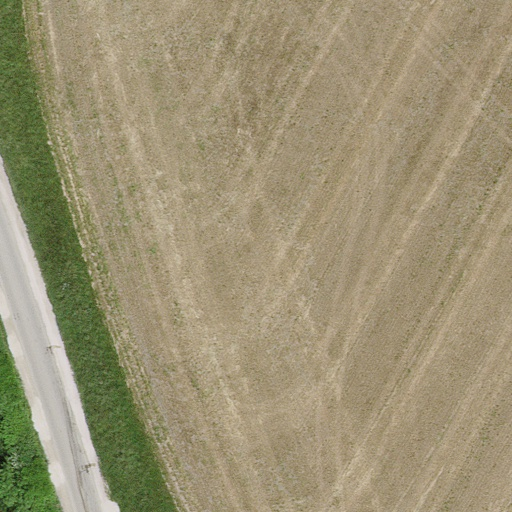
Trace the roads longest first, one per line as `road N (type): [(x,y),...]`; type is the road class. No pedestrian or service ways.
road 1 (track): [(0,91),(151,511)]
road 2 (unclassified): [(88,511),(0,238)]
